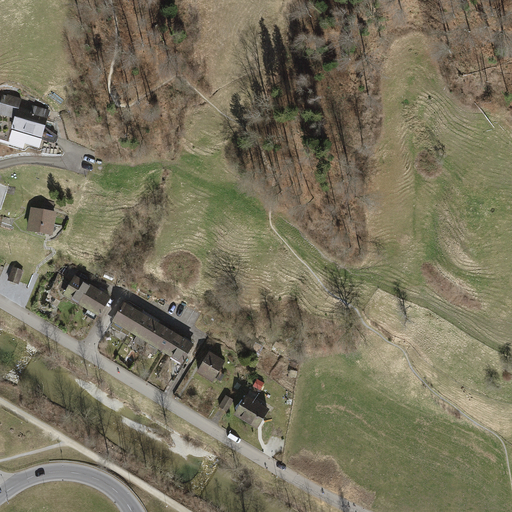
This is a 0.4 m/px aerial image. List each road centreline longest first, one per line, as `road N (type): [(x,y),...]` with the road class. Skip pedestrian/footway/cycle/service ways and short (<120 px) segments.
road 1 (residential): [(359,511),(0,301)]
road 2 (track): [(184,511),(0,399)]
road 3 (residential): [(0,497),(35,475),(73,472),(109,486),(133,511)]
